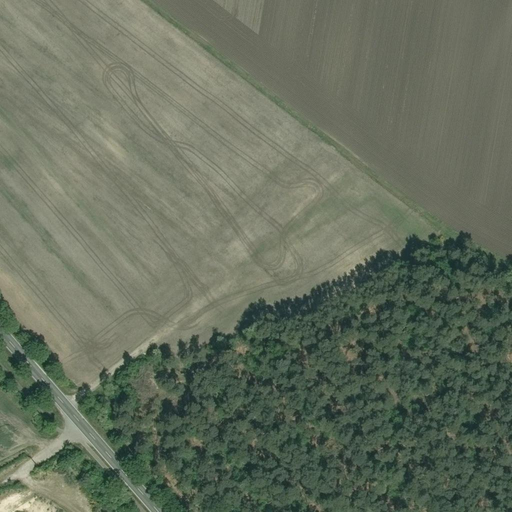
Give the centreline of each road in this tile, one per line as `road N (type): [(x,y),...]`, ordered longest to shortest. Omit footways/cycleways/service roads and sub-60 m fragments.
road 1 (track): [(353,163),(178,322),(65,406)]
road 2 (secondary): [(158,511),(0,331)]
road 3 (track): [(511,273),(359,168)]
